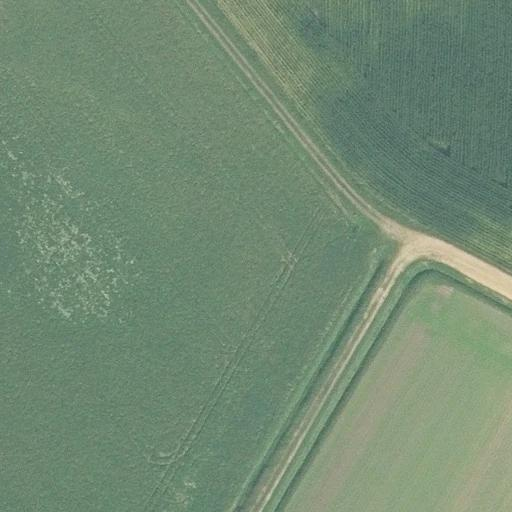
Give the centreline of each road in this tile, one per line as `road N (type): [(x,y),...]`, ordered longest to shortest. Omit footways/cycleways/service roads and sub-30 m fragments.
road 1 (track): [(511,293),(410,241),(251,511)]
road 2 (track): [(410,241),(363,209),(192,0)]
